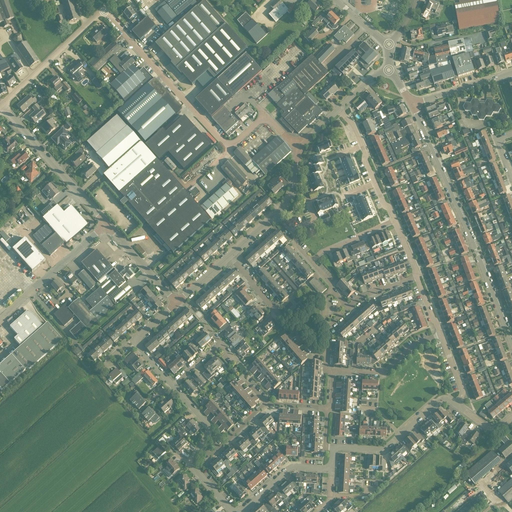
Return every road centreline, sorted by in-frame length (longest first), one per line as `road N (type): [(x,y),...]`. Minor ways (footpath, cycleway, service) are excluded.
road 1 (tertiary): [(511,344),(411,104)]
road 2 (unclassified): [(229,148),(103,11)]
road 3 (unclassified): [(106,225),(2,105)]
road 4 (residential): [(333,447),(383,449),(445,397),(457,404)]
road 5 (tertiary): [(2,105),(103,11)]
road 6 (residential): [(332,372),(382,375),(441,335)]
